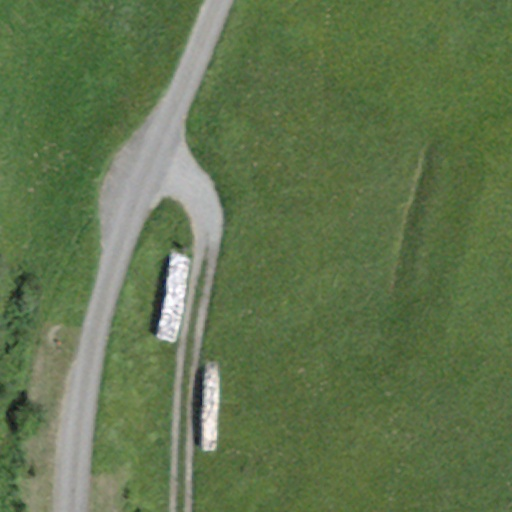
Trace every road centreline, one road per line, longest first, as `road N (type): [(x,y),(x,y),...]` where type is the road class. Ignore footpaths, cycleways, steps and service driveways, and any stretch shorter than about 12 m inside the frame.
road 1 (track): [(230,0),(162,171),(73,511)]
road 2 (track): [(179,511),(191,337),(214,208),(201,184),(162,171)]
